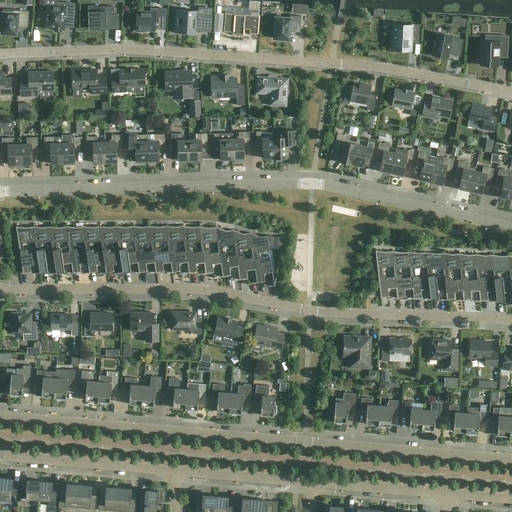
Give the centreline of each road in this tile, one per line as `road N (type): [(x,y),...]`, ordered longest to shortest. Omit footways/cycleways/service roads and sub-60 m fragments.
road 1 (tertiary): [(511,225),(313,182),(0,191)]
road 2 (residential): [(0,56),(123,50),(332,63),(511,91)]
road 3 (residential): [(511,321),(319,312),(187,289),(0,289)]
road 4 (residential): [(511,459),(0,416)]
road 5 (residential): [(173,470),(0,456)]
road 6 (residential): [(314,482),(173,470)]
road 7 (residential): [(444,493),(314,482)]
